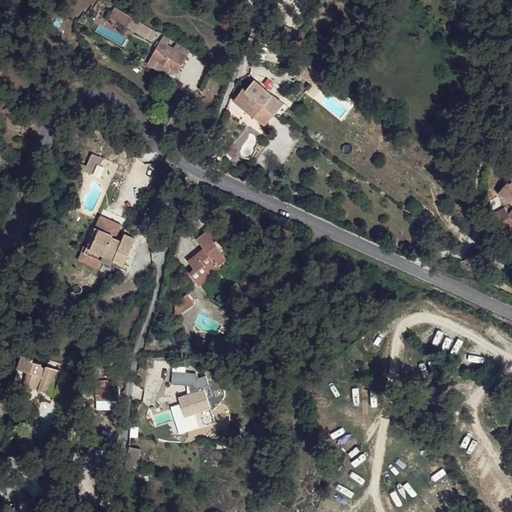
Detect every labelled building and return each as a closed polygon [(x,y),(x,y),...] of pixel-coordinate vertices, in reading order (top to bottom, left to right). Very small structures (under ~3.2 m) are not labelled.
[(115,7),(109,16),(127,26),(133,18),(115,7)] [(127,26),(134,31),(139,22),(133,18),(127,26)] [(139,22),(134,31),(146,38),(151,28),(139,22)] [(285,24),(279,35),(287,38),(292,28),(285,24)] [(151,28),(146,38),(152,41),(158,32),(151,28)] [(163,37),(147,63),(168,74),(172,68),(178,71),(186,56),(176,51),(177,49),(174,47),(173,49),(167,45),(168,43),(166,42),(167,40),(163,37)] [(190,50),(177,43),(174,47),(177,49),(176,51),(186,56),(190,50)] [(296,57),(288,68),(299,76),(300,74),(313,83),(320,74),(296,57)] [(254,79),(246,90),(275,113),(284,103),(254,79)] [(243,87),(234,100),(265,125),(275,113),(246,90),(243,87)] [(238,148),(233,143),(226,151),(234,159),(238,153),(238,148)] [(87,165),(84,171),(91,174),(96,163),(100,165),(103,158),(92,153),(87,165)] [(511,203),(511,208),(508,213),(509,215),(511,219),(511,218),(511,185),(507,182),(498,192),(511,203)] [(498,196),(489,200),(495,212),(493,213),(504,233),(511,227),(511,220),(511,219),(509,215),(508,213),(505,207),(504,207),(498,196)] [(132,200),(126,211),(132,214),(138,203),(132,200)] [(104,255),(90,249),(99,229),(95,227),(85,253),(122,269),(124,264),(113,260),(104,255)] [(99,229),(90,249),(104,255),(105,252),(115,256),(113,260),(124,264),(136,238),(125,234),(122,241),(112,236),(113,235),(99,229)] [(218,265),(226,258),(214,242),(217,240),(210,229),(197,240),(205,249),(188,260),(194,269),(189,272),(199,285),(212,275),(207,268),(215,262),(217,265),(218,265)] [(222,235),(217,240),(232,258),(237,253),(222,235)] [(207,268),(212,275),(221,267),(218,265),(217,265),(215,262),(207,268)] [(175,303),(174,318),(194,304),(187,294),(175,303)] [(50,394),(58,369),(46,366),(45,369),(40,367),(41,364),(33,361),(33,359),(22,355),(11,388),(22,391),(24,386),(33,389),(33,387),(39,388),(38,390),(50,394)] [(67,392),(68,386),(57,384),(56,389),(67,392)] [(97,388),(97,399),(118,399),(118,388),(97,388)] [(211,407),(205,388),(178,397),(185,416),(211,407)] [(211,407),(185,416),(187,424),(214,415),(211,407)] [(129,446),(126,462),(133,464),(137,465),(140,448),(129,446)] [(126,462),(124,471),(131,472),(132,472),(133,464),(126,462)] [(124,471),(122,486),(129,487),(131,472),(124,471)]
